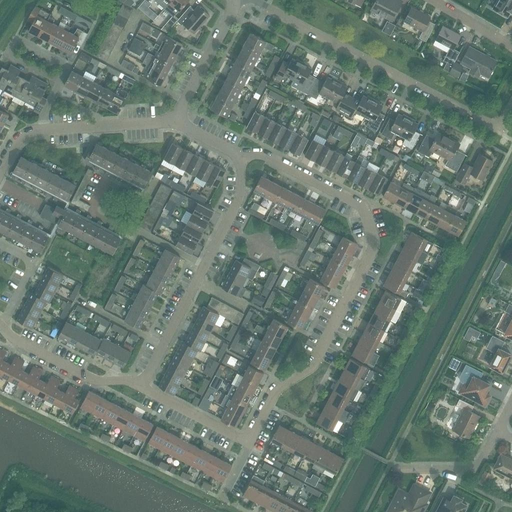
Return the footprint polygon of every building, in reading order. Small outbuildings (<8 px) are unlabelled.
[(146,0),(144,0),(138,7),(143,12),(147,7),(150,4),(146,0)] [(164,9),(171,0),(155,0),(155,1),(164,9)] [(176,14),(179,11),(188,0),(171,0),(164,9),(170,14),(173,12),(176,14)] [(376,0),(371,10),(392,21),(402,1),(400,0),(376,0)] [(511,0),(497,0),(493,9),(508,18),(511,10),(511,0)] [(81,16),(85,10),(71,2),(67,8),(81,16)] [(131,14),(134,8),(124,3),(121,8),(131,14)] [(31,12),(28,18),(33,21),(28,31),(39,37),(47,21),(50,16),(51,15),(46,12),(41,9),(35,6),(31,12)] [(198,6),(194,11),(190,7),(191,6),(190,6),(177,21),(182,25),(183,24),(194,33),(209,16),(198,6)] [(58,12),(64,15),(67,10),(61,7),(58,12)] [(121,8),(118,14),(129,19),(131,14),(121,8)] [(430,18),(411,8),(404,21),(423,31),(419,38),(426,42),(434,26),(428,23),(430,18)] [(67,10),(64,15),(72,19),(75,14),(67,10)] [(118,14),(115,19),(126,24),(129,19),(118,14)] [(167,33),(179,19),(174,15),(161,30),(167,33)] [(39,37),(50,42),(58,26),(53,24),(55,19),(50,16),(50,17),(48,21),(47,21),(39,37)] [(115,19),(112,24),(123,30),(126,24),(115,19)] [(387,21),(382,31),(390,36),(395,25),(387,21)] [(154,28),(150,26),(143,23),(140,29),(151,34),(154,28)] [(112,24),(110,30),(120,35),(123,30),(112,24)] [(58,26),(50,42),(60,48),(69,32),(71,27),(66,25),(64,30),(58,26)] [(443,26),(436,40),(450,47),(445,56),(455,61),(460,52),(453,49),(460,36),(443,26)] [(74,35),(69,32),(60,48),(71,53),(76,44),(81,46),(88,34),(77,28),(74,35)] [(110,30),(107,35),(118,40),(120,35),(110,30)] [(274,46),(250,33),(240,54),(256,62),(263,47),(271,51),(274,46)] [(107,35),(104,40),(115,46),(118,40),(107,35)] [(166,35),(160,46),(177,55),(182,44),(166,35)] [(135,38),(132,44),(143,50),(146,44),(135,38)] [(104,40),(101,46),(112,51),(115,46),(104,40)] [(132,44),(129,50),(140,56),(143,50),(132,44)] [(159,49),(155,56),(172,65),(177,55),(160,46),(157,45),(155,48),(159,49)] [(101,46),(99,51),(109,56),(112,51),(101,46)] [(478,77),(481,73),(488,77),(497,62),(469,47),(461,63),(471,68),(469,72),(478,77)] [(99,51),(96,56),(107,62),(109,56),(99,51)] [(90,62),(93,58),(82,52),(78,59),(89,64),(91,62),(90,62)] [(149,53),(144,63),(147,65),(166,75),(172,65),(155,56),(149,53)] [(240,54),(235,62),(251,71),(254,65),(256,66),(258,63),(256,62),(240,54)] [(133,55),(129,61),(140,67),(144,60),(133,55)] [(270,77),(280,58),(275,55),(265,75),(270,77)] [(103,64),(93,58),(90,62),(91,62),(101,68),(103,64)] [(284,75),(293,80),(303,62),(297,59),(296,61),(292,59),(288,67),(282,65),(275,78),(281,81),(284,75)] [(121,66),(132,72),(135,66),(124,60),(121,66)] [(231,71),(248,81),(250,77),(248,76),(251,71),(235,62),(231,71)] [(303,62),(293,80),(303,85),(300,91),(308,95),(315,82),(307,78),(312,69),(308,67),(309,66),(303,62)] [(454,63),(450,71),(449,74),(456,77),(461,67),(454,63)] [(101,68),(112,73),(114,69),(103,64),(101,68)] [(0,88),(4,91),(16,68),(11,65),(8,71),(2,68),(0,71),(0,88)] [(166,75),(147,65),(145,68),(148,70),(144,77),(161,86),(166,75)] [(4,91),(15,96),(23,79),(18,76),(21,70),(16,68),(4,91)] [(112,73),(122,79),(125,75),(114,69),(112,73)] [(64,86),(75,91),(83,77),(72,71),(64,86)] [(231,71),(226,80),(242,88),(245,83),(247,84),(248,81),(231,71)] [(122,79),(133,84),(135,80),(125,75),(122,79)] [(15,96),(25,102),(37,79),(32,76),(29,82),(23,79),(15,96)] [(75,91),(86,97),(93,82),(83,77),(75,91)] [(319,94),(329,99),(338,81),(332,78),(331,79),(328,77),(323,86),(315,82),(308,95),(316,99),(319,94)] [(40,114),(47,100),(49,96),(44,93),(48,85),(37,79),(25,102),(36,107),(34,111),(38,113),(40,114)] [(221,89),(229,93),(237,97),(237,98),(239,99),(241,95),(239,94),(242,88),(226,80),(221,89)] [(263,80),(259,86),(264,89),(267,82),(263,80)] [(338,81),(329,99),(339,104),(336,109),(341,112),(344,114),(351,100),(348,99),(343,96),(345,93),(347,87),(344,85),(344,84),(338,81)] [(86,97),(96,102),(104,88),(93,82),(86,97)] [(259,86),(255,95),(259,97),(264,89),(259,86)] [(118,114),(129,93),(118,87),(115,93),(107,108),(118,114)] [(96,102),(107,108),(115,93),(104,88),(96,102)] [(232,107),(237,98),(237,97),(229,93),(221,89),(211,109),(235,121),(237,116),(230,112),(232,107)] [(268,95),(275,99),(277,94),(270,91),(268,95)] [(277,94),(275,99),(282,102),(285,98),(277,94)] [(243,117),(248,119),(259,97),(255,95),(243,117)] [(351,100),(344,114),(346,115),(352,118),(355,112),(364,117),(374,99),(367,96),(367,97),(363,96),(360,101),(358,104),(353,102),(351,100)] [(290,104),(298,107),(300,103),(293,99),(290,104)] [(374,99),(364,117),(370,120),(366,126),(376,132),(383,117),(378,115),(383,106),(379,104),(380,103),(374,99)] [(307,107),(300,103),(298,107),(305,111),(307,107)] [(9,115),(0,110),(0,122),(4,124),(9,115)] [(246,128),(257,133),(265,117),(255,112),(246,128)] [(400,136),(409,118),(403,115),(402,116),(399,114),(394,123),(389,120),(381,134),(391,139),(395,133),(400,136)] [(257,133),(268,139),(276,123),(265,117),(257,133)] [(409,118),(400,136),(405,139),(402,144),(412,149),(419,136),(414,133),(418,124),(415,122),(415,121),(409,118)] [(331,122),(324,119),(322,123),(329,127),(331,122)] [(268,139),(278,144),(287,128),(276,123),(268,139)] [(345,130),(338,126),(336,130),(343,134),(345,130)] [(278,144),(289,150),(297,134),(287,128),(278,144)] [(353,133),(345,130),(343,134),(350,138),(353,133)] [(432,151),(440,155),(449,139),(438,133),(435,139),(426,135),(417,151),(429,157),(432,151)] [(300,156),(308,140),(297,134),(289,150),(300,156)] [(476,148),(480,137),(474,134),(470,145),(476,148)] [(358,139),(365,143),(368,139),(360,135),(358,139)] [(217,138),(215,142),(226,148),(228,143),(217,138)] [(375,142),(368,139),(365,143),(373,147),(375,142)] [(449,139),(440,155),(448,160),(445,166),(457,172),(465,155),(456,150),(460,144),(449,139)] [(304,156),(315,161),(324,145),(313,140),(304,156)] [(172,143),(164,159),(175,165),(183,149),(172,143)] [(151,172),(108,149),(97,144),(95,147),(92,145),(85,160),(88,162),(89,159),(97,163),(94,168),(98,171),(101,165),(108,169),(105,174),(109,176),(112,171),(119,174),(116,180),(120,182),(123,177),(130,180),(127,185),(131,187),(133,182),(140,185),(137,191),(141,193),(151,172)] [(315,161),(326,167),(334,151),(324,145),(315,161)] [(379,153),(386,156),(388,152),(381,148),(379,153)] [(194,154),(183,149),(175,165),(185,170),(194,154)] [(326,167),(337,172),(345,157),(334,151),(326,167)] [(395,156),(388,152),(386,156),(393,160),(395,156)] [(194,154),(185,170),(196,176),(204,160),(194,154)] [(483,180),(493,161),(479,154),(473,167),(465,163),(457,179),(465,184),(470,173),(483,180)] [(21,157),(11,176),(11,177),(15,179),(17,174),(23,177),(21,182),(25,185),(27,179),(34,183),(31,188),(35,190),(38,185),(45,188),(42,194),(46,196),(49,191),(56,194),(53,199),(57,201),(60,196),(68,200),(76,185),(21,157)] [(337,172),(347,178),(355,162),(345,157),(337,172)] [(215,165),(204,160),(196,176),(207,181),(215,165)] [(347,178),(358,183),(366,168),(355,162),(347,178)] [(218,187),(226,171),(215,165),(207,181),(218,187)] [(358,183),(368,189),(377,173),(366,168),(358,183)] [(94,172),(88,169),(71,203),(88,211),(90,206),(79,200),(94,172)] [(165,173),(161,181),(165,183),(168,179),(169,176),(165,173)] [(377,173),(368,189),(379,195),(388,179),(377,173)] [(254,191),(265,196),(273,182),(262,176),(254,191)] [(165,183),(176,189),(178,184),(168,179),(165,183)] [(265,196),(275,202),(283,187),(273,182),(265,196)] [(383,197),(394,202),(401,188),(391,182),(383,197)] [(394,202),(404,208),(415,188),(414,189),(404,183),(401,188),(394,202)] [(161,184),(158,189),(169,195),(172,189),(161,184)] [(178,184),(176,189),(183,192),(185,188),(178,184)] [(275,202),(286,208),(294,193),(283,187),(275,202)] [(404,208),(415,213),(425,193),(415,188),(404,208)] [(158,189),(156,194),(166,200),(169,195),(158,189)] [(190,196),(197,200),(199,195),(192,192),(190,196)] [(286,208),(297,213),(304,198),(294,193),(286,208)] [(415,213),(426,219),(433,204),(428,201),(430,196),(425,193),(415,213)] [(156,194),(153,200),(163,205),(166,200),(156,194)] [(176,196),(172,194),(168,201),(173,204),(176,196)] [(199,195),(197,200),(204,204),(207,199),(199,195)] [(297,213),(307,219),(315,204),(304,198),(297,213)] [(153,200),(150,205),(161,211),(163,205),(153,200)] [(169,211),(173,204),(168,201),(165,209),(169,211)] [(433,204),(426,219),(436,224),(444,210),(447,205),(441,202),(439,207),(433,204)] [(198,203),(192,214),(208,222),(214,211),(198,203)] [(0,230),(41,252),(49,237),(41,233),(43,227),(40,225),(37,231),(30,227),(33,222),(29,220),(26,225),(19,221),(22,216),(18,214),(15,219),(8,216),(11,210),(7,208),(4,214),(0,211),(0,207),(1,205),(0,204),(0,230)] [(40,216),(58,226),(66,210),(57,205),(55,209),(46,204),(40,216)] [(326,210),(315,204),(307,219),(318,224),(326,210)] [(150,205),(147,210),(158,216),(161,211),(150,205)] [(447,205),(444,210),(436,224),(447,230),(455,215),(457,210),(447,205)] [(66,210),(58,226),(113,254),(124,234),(120,231),(117,237),(111,234),(114,228),(110,226),(107,232),(100,228),(103,223),(99,221),(96,226),(89,222),(92,217),(88,215),(85,220),(78,217),(81,211),(77,209),(74,215),(66,210)] [(147,210),(145,216),(155,221),(158,216),(147,210)] [(391,218),(394,217),(392,213),(382,217),(387,229),(394,226),(391,218)] [(187,224),(203,233),(208,222),(192,214),(187,224)] [(165,218),(161,215),(157,223),(161,225),(165,218)] [(455,215),(447,230),(458,236),(466,221),(455,215)] [(145,216),(142,221),(152,226),(155,221),(145,216)] [(139,226),(149,232),(150,232),(152,226),(142,221),(139,226)] [(158,232),(161,225),(157,223),(153,230),(158,232)] [(187,224),(181,235),(197,243),(203,233),(187,224)] [(290,234),(297,238),(302,230),(294,226),(290,234)] [(309,233),(302,230),(297,238),(305,241),(309,233)] [(412,232),(406,243),(422,251),(427,240),(412,232)] [(197,243),(181,235),(175,246),(191,254),(197,243)] [(313,249),(319,238),(315,236),(309,247),(313,249)] [(343,237),(337,248),(352,256),(358,245),(343,237)] [(141,239),(137,247),(141,249),(145,242),(141,239)] [(429,255),(422,251),(406,243),(400,253),(416,262),(423,265),(429,255)] [(133,254),(137,256),(141,249),(137,247),(133,254)] [(309,247),(308,250),(304,257),(308,260),(308,259),(313,261),(316,255),(312,252),(313,249),(309,247)] [(352,256),(337,248),(332,258),(347,266),(352,256)] [(450,252),(442,248),(436,258),(444,262),(450,252)] [(181,258),(165,250),(160,259),(176,267),(181,258)] [(138,273),(145,255),(139,253),(132,270),(138,273)] [(416,262),(400,253),(395,264),(410,272),(416,262)] [(127,265),(132,267),(135,260),(131,257),(127,265)] [(252,280),(255,275),(260,266),(244,258),(242,263),(236,260),(231,269),(247,278),(247,277),(252,280)] [(332,258),(326,269),(341,277),(347,266),(332,258)] [(160,259),(156,268),(171,276),(176,267),(160,259)] [(395,264),(389,275),(405,283),(410,272),(395,264)] [(128,274),(132,267),(127,265),(124,272),(128,274)] [(285,266),(283,270),(280,277),(284,279),(290,268),(285,266)] [(64,275),(48,267),(43,276),(59,284),(64,275)] [(156,268),(151,277),(166,285),(171,276),(156,268)] [(433,284),(435,280),(438,273),(434,271),(429,268),(426,275),(431,277),(429,282),(433,284)] [(242,286),(247,278),(231,269),(226,278),(242,287),(242,286)] [(335,288),(341,277),(326,269),(321,280),(335,288)] [(292,274),(288,283),(294,285),(297,276),(292,274)] [(118,283),(122,285),(126,278),(122,275),(118,283)] [(402,289),(405,283),(389,275),(384,285),(406,297),(409,293),(402,289)] [(54,294),(59,284),(43,276),(38,285),(54,294)] [(166,285),(151,277),(146,286),(159,293),(162,294),(166,285)] [(242,287),(226,278),(221,288),(241,298),(246,289),(242,286),(242,287)] [(310,279),(304,290),(319,298),(325,287),(310,279)] [(419,290),(423,292),(427,294),(433,284),(429,282),(427,285),(423,283),(419,290)] [(119,292),(122,285),(118,283),(114,290),(119,292)] [(143,284),(139,293),(154,302),(159,293),(146,286),(143,284)] [(287,301),(281,298),(286,286),(282,284),(273,304),(284,309),(287,301)] [(38,285),(34,294),(47,301),(49,303),(54,294),(38,285)] [(319,298),(304,290),(299,300),(313,308),(319,298)] [(385,291),(380,301),(401,312),(406,302),(385,291)] [(422,305),(423,302),(427,294),(423,292),(418,303),(422,305)] [(34,294),(31,293),(26,302),(42,310),(47,301),(34,294)] [(117,296),(112,293),(109,301),(113,303),(117,296)] [(154,302),(139,293),(134,303),(150,311),(154,302)] [(262,306),(265,299),(256,294),(252,301),(262,306)] [(500,294),(497,302),(504,304),(507,296),(500,294)] [(206,308),(212,311),(218,300),(212,297),(206,308)] [(267,311),(273,301),(269,298),(263,309),(267,311)] [(212,311),(217,313),(223,303),(218,300),(212,311)] [(299,300),(293,311),(308,319),(313,308),(299,300)] [(109,310),(113,303),(109,301),(105,308),(109,310)] [(395,323),(401,312),(380,301),(374,312),(390,320),(395,323)] [(26,302),(21,311),(37,319),(42,310),(26,302)] [(134,303),(129,312),(145,320),(150,311),(134,303)] [(217,313),(219,314),(223,316),(228,306),(223,303),(217,313)] [(204,306),(199,316),(214,324),(219,314),(217,313),(212,311),(206,308),(204,306)] [(223,316),(228,319),(233,308),(228,306),(223,316)] [(228,319),(233,322),(239,311),(233,308),(228,319)] [(308,319),(293,311),(290,309),(288,314),(291,315),(287,322),(302,330),(308,319)] [(37,319),(21,311),(17,320),(32,329),(37,319)] [(239,311),(233,322),(239,325),(244,314),(239,311)] [(249,311),(245,318),(249,320),(251,317),(254,319),(256,315),(249,311)] [(140,329),(145,320),(129,312),(124,321),(140,329)] [(374,312),(369,323),(384,331),(390,320),(374,312)] [(214,324),(199,316),(194,325),(210,333),(214,324)] [(249,320),(245,318),(239,329),(243,331),(249,320)] [(273,319),(268,330),(282,338),(288,327),(273,319)] [(58,338),(67,342),(75,327),(66,322),(58,338)] [(384,331),(369,323),(363,333),(379,342),(384,331)] [(234,334),(238,327),(233,324),(230,332),(234,334)] [(194,325),(189,334),(205,342),(210,333),(194,325)] [(282,338),(268,330),(257,325),(254,330),(265,335),(262,341),(277,348),(282,338)] [(67,342),(76,347),(84,332),(75,327),(67,342)] [(404,328),(399,339),(403,341),(408,331),(404,328)] [(239,329),(234,340),(238,342),(242,334),(244,335),(245,332),(243,331),(239,329)] [(76,347),(85,352),(93,336),(84,332),(76,347)] [(234,334),(230,332),(226,339),(230,341),(234,334)] [(363,333),(358,344),(373,352),(379,342),(363,333)] [(205,342),(189,334),(185,342),(185,343),(197,349),(197,350),(200,351),(205,342)] [(93,336),(85,352),(95,357),(96,354),(102,341),(93,336)] [(504,342),(492,336),(486,348),(496,353),(489,366),(502,373),(511,355),(501,349),(504,342)] [(104,338),(102,341),(96,354),(105,359),(113,343),(104,338)] [(193,358),(197,350),(197,349),(185,343),(185,342),(182,341),(177,350),(193,358)] [(262,341),(257,351),(271,359),(277,348),(262,341)] [(105,359),(114,363),(122,347),(113,343),(105,359)] [(224,352),(228,345),(224,343),(220,350),(224,352)] [(352,355),(368,363),(373,352),(358,344),(352,355)] [(131,352),(122,347),(114,363),(123,368),(131,352)] [(177,350),(173,359),(188,367),(193,358),(177,350)] [(224,352),(220,350),(216,357),(221,359),(224,352)] [(266,370),(271,359),(257,351),(251,362),(266,370)] [(0,375),(9,380),(20,359),(15,357),(11,365),(7,363),(0,375)] [(344,369),(360,377),(360,378),(364,380),(370,369),(350,358),(344,369)] [(9,380),(18,385),(25,372),(21,370),(25,362),(20,359),(9,380)] [(188,367),(173,359),(168,368),(183,377),(188,367)] [(215,370),(219,363),(214,361),(211,368),(215,370)] [(221,365),(219,368),(215,375),(219,378),(225,367),(221,365)] [(466,365),(463,372),(460,377),(460,378),(460,380),(461,381),(462,383),(464,383),(467,385),(462,394),(485,406),(490,396),(485,394),(490,385),(479,379),(482,373),(466,365)] [(18,385),(27,389),(38,369),(33,366),(29,374),(25,372),(18,385)] [(264,374),(249,366),(243,377),(258,384),(264,374)] [(168,368),(163,377),(179,386),(183,377),(168,368)] [(211,377),(215,370),(211,368),(207,375),(211,377)] [(27,389),(36,394),(43,381),(39,379),(43,371),(38,369),(27,389)] [(360,377),(344,369),(339,380),(354,388),(355,388),(359,390),(360,391),(366,381),(364,380),(360,378),(360,377)] [(216,384),(219,378),(215,375),(210,386),(216,389),(218,386),(216,384)] [(36,394),(45,399),(56,378),(51,376),(47,384),(43,381),(36,394)] [(174,395),(179,386),(163,377),(158,387),(174,395)] [(243,377),(238,387),(253,395),(258,384),(243,377)] [(45,399),(54,403),(61,391),(57,389),(61,381),(56,378),(45,399)] [(205,379),(201,386),(206,388),(209,381),(205,379)] [(333,390),(349,399),(353,401),(359,390),(355,388),(354,388),(339,380),(333,390)] [(54,403),(63,408),(74,388),(69,385),(65,393),(61,391),(54,403)] [(206,388),(201,386),(197,393),(202,395),(206,388)] [(210,386),(208,389),(204,397),(208,399),(212,392),(214,393),(216,389),(210,386)] [(253,395),(238,387),(232,398),(247,406),(253,395)] [(79,390),(74,388),(63,408),(73,413),(79,400),(75,398),(79,390)] [(349,399),(333,390),(328,401),(343,409),(349,399)] [(80,407),(91,413),(100,397),(89,391),(80,407)] [(359,404),(364,406),(368,408),(373,398),(369,396),(365,403),(360,400),(359,404)] [(100,397),(91,413),(102,419),(111,402),(100,397)] [(196,406),(200,399),(196,397),(192,404),(196,406)] [(202,410),(208,399),(204,397),(198,408),(202,410)] [(232,398),(227,409),(241,416),(247,406),(232,398)] [(474,406),(459,399),(456,405),(463,409),(453,430),(469,438),(480,416),(471,412),(474,406)] [(328,401),(322,412),(338,420),(343,409),(328,401)] [(102,419),(113,424),(121,408),(111,402),(102,419)] [(362,419),(364,416),(368,408),(364,406),(358,417),(362,419)] [(113,424),(123,430),(132,413),(121,408),(113,424)] [(236,427),(241,416),(227,409),(221,420),(236,427)] [(332,431),(338,420),(322,412),(317,423),(332,431)] [(123,430),(134,435),(142,419),(132,413),(123,430)] [(353,428),(357,430),(362,419),(358,417),(353,428)] [(153,425),(142,419),(134,435),(145,441),(153,425)] [(272,441),(282,446),(291,431),(280,425),(272,441)] [(148,443),(159,449),(168,432),(157,427),(148,443)] [(282,446),(293,452),(301,436),(291,431),(282,446)] [(159,449),(170,454),(178,438),(168,432),(159,449)] [(293,452),(304,458),(312,442),(301,436),(293,452)] [(170,454),(180,460),(189,443),(178,438),(170,454)] [(304,458),(314,463),(322,447),(312,442),(304,458)] [(180,460),(191,465),(200,449),(189,443),(180,460)] [(322,447),(314,463),(312,467),(322,473),(325,469),(333,453),(322,447)] [(200,449),(191,465),(202,471),(210,454),(200,449)] [(273,456),(282,461),(285,454),(277,449),(273,456)] [(344,459),(333,453),(325,469),(336,474),(344,459)] [(221,460),(210,454),(202,471),(212,476),(221,460)] [(275,459),(267,454),(264,460),(273,465),(275,461),(275,460),(275,459)] [(509,459),(501,454),(493,469),(511,478),(511,482),(511,485),(511,486),(511,459),(509,459)] [(221,460),(212,476),(223,482),(232,466),(221,460)] [(282,472),(279,471),(272,467),(269,471),(280,477),(282,472)] [(280,477),(291,482),(293,478),(282,472),(280,477)] [(485,486),(488,480),(481,477),(478,483),(485,486)] [(243,495),(254,501),(262,485),(251,479),(243,495)] [(273,491),(262,485),(254,501),(265,506),(273,491)] [(430,493),(419,487),(414,498),(399,491),(388,511),(422,511),(427,505),(425,504),(430,493)] [(273,491),(265,506),(275,511),(283,496),(273,491)] [(449,505),(442,502),(436,511),(463,511),(467,505),(460,502),(462,499),(454,495),(449,505)] [(288,511),(294,502),(283,496),(275,511),(288,511)] [(294,502),(288,511),(302,511),(305,507),(294,502)]
